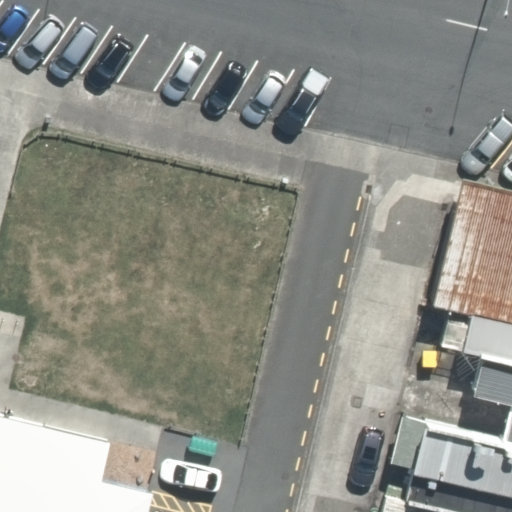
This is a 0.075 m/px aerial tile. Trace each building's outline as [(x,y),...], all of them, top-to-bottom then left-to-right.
[(511,196),(462,184),(458,204),(511,216),(511,196)] [(483,356),(511,362),(511,216),(458,204),(433,305),(472,314),(463,352),(483,356)] [(511,440),(511,362),(483,356),(473,397),(511,406),(504,439),(511,440)] [(0,511),(147,511),(154,489),(102,477),(111,440),(0,412),(0,511)] [(444,511),(511,511),(511,440),(504,439),(428,419),(427,424),(404,418),(392,463),(410,467),(402,501),(444,511)] [(444,511),(402,501),(386,497),(381,511),(444,511)]
